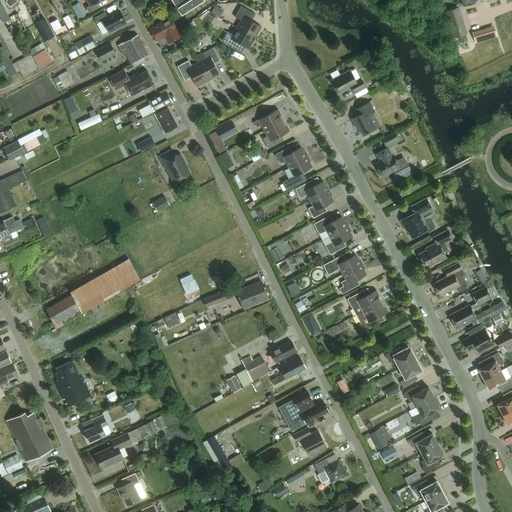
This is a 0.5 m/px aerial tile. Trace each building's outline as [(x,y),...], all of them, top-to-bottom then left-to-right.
[(0,0),(0,15),(4,23),(11,19),(0,1),(0,0)] [(11,9),(15,6),(10,0),(6,0),(7,1),(6,1),(11,9)] [(88,0),(90,3),(83,7),(86,13),(99,6),(96,0),(88,0)] [(172,0),(181,14),(204,0),(172,0)] [(86,14),(81,5),(74,9),(79,18),(86,14)] [(216,15),(220,8),(216,5),(212,12),(216,15)] [(251,20),(255,13),(241,5),(235,16),(241,20),(237,27),(255,37),(261,26),(251,20)] [(466,34),(458,7),(445,11),(453,38),(466,34)] [(102,19),(109,30),(126,21),(119,9),(107,16),(104,10),(94,16),(97,22),(102,19)] [(19,31),(27,28),(19,11),(11,15),(19,31)] [(177,25),(183,21),(178,13),(172,17),(177,25)] [(75,27),(69,15),(63,18),(69,29),(75,27)] [(44,40),(54,34),(45,17),(35,22),(44,40)] [(180,36),(176,27),(170,17),(151,29),(157,40),(161,46),(180,36)] [(62,27),(58,19),(50,23),(55,31),(62,27)] [(7,27),(15,40),(19,37),(11,25),(7,27)] [(249,48),(255,37),(237,27),(233,34),(227,31),(222,40),(233,46),(236,41),(249,48)] [(131,63),(148,54),(138,34),(118,45),(121,50),(123,48),(131,63)] [(24,45),(19,37),(15,40),(20,47),(24,45)] [(80,54),(97,45),(93,38),(76,47),(80,54)] [(44,42),(30,48),(32,53),(46,47),(44,42)] [(102,61),(116,53),(110,43),(97,51),(102,61)] [(185,57),(192,53),(188,45),(181,49),(185,57)] [(0,48),(0,59),(5,70),(10,78),(17,74),(3,47),(0,48)] [(214,62),(219,60),(213,47),(203,52),(206,58),(199,62),(208,80),(220,74),(214,62)] [(40,68),(52,60),(48,54),(36,62),(40,68)] [(208,80),(199,62),(191,65),(189,60),(177,66),(185,80),(192,76),(197,86),(208,80)] [(132,95),(154,84),(147,69),(135,75),(135,73),(128,77),(124,69),(109,76),(116,88),(126,83),(132,95)] [(351,86),(354,93),(366,87),(361,77),(356,80),(350,69),(331,79),(336,88),(337,87),(339,92),(351,86)] [(74,81),(68,70),(54,78),(60,89),(74,81)] [(151,103),(139,109),(143,116),(172,101),(167,91),(149,100),(151,103)] [(374,129),(372,124),(367,115),(375,111),(370,101),(356,108),(359,114),(352,118),(355,124),(356,124),(362,135),(374,129)] [(155,113),(161,124),(165,132),(177,125),(167,106),(155,113)] [(79,109),(69,113),(72,119),(82,115),(79,109)] [(265,130),(283,120),(280,115),(281,114),(278,109),(254,122),(257,127),(262,124),(265,130)] [(135,114),(129,117),(132,122),(138,120),(135,114)] [(283,120),(265,130),(268,135),(263,138),(268,148),(282,141),(279,136),(289,130),(287,125),(285,125),(283,120)] [(221,140),(238,131),(232,121),(216,130),(221,140)] [(39,129),(18,140),(21,145),(21,146),(24,152),(45,141),(39,129)] [(387,146),(399,139),(395,131),(382,138),(387,146)] [(141,150),(155,143),(151,135),(137,142),(141,150)] [(18,140),(3,147),(6,153),(21,146),(21,145),(18,140)] [(21,146),(6,153),(9,160),(25,152),(24,152),(21,146)] [(289,166),(308,156),(305,150),(304,151),(301,147),(292,151),(290,147),(276,154),(281,163),(286,161),(289,166)] [(376,164),(383,177),(392,172),(396,179),(411,171),(404,158),(397,161),(393,155),(392,156),(387,147),(376,153),(381,161),(376,164)] [(185,161),(181,153),(176,156),(172,149),(159,156),(163,163),(165,162),(175,182),(190,174),(183,162),(185,161)] [(303,171),(312,166),(309,162),(311,161),(308,156),(289,166),(294,176),(283,182),(287,189),(307,178),(303,171)] [(17,172),(21,182),(27,179),(22,170),(17,172)] [(16,184),(21,182),(17,172),(11,175),(16,184)] [(10,187),(16,184),(11,175),(6,177),(10,187)] [(5,189),(10,187),(6,177),(0,179),(5,189)] [(310,200),(329,190),(327,184),(325,185),(323,181),(320,182),(317,177),(295,189),(300,198),(307,194),(310,200)] [(0,195),(2,198),(12,194),(9,188),(0,192),(0,195)] [(331,196),(332,195),(329,190),(310,200),(313,205),(308,208),(313,217),(327,210),(324,205),(333,200),(331,196)] [(4,204),(14,199),(12,194),(2,198),(2,199),(4,204)] [(152,202),(157,211),(169,205),(164,195),(152,202)] [(426,198),(411,206),(414,212),(400,220),(403,226),(405,225),(412,238),(426,229),(427,231),(433,228),(434,226),(431,219),(428,219),(424,221),(419,213),(431,207),(426,198)] [(14,199),(4,204),(7,209),(17,205),(14,199)] [(8,229),(23,222),(20,214),(14,217),(13,215),(0,221),(0,238),(2,237),(3,240),(11,236),(8,229)] [(329,235),(348,225),(345,220),(344,220),(342,216),(333,221),(329,215),(314,223),(319,234),(326,230),(329,235)] [(45,217),(37,220),(45,236),(52,233),(45,217)] [(343,241),(352,236),(350,231),(351,230),(348,225),(329,235),(332,241),(325,245),(330,254),(346,246),(343,241)] [(419,254),(426,268),(446,257),(443,252),(449,249),(445,242),(453,238),(448,229),(434,237),(437,242),(429,247),(429,248),(419,254)] [(275,261),(284,256),(278,246),(269,251),(275,261)] [(90,249),(29,278),(37,296),(98,267),(90,249)] [(190,259),(194,268),(202,263),(210,279),(218,274),(219,276),(228,272),(227,270),(232,267),(224,251),(214,257),(210,249),(190,259)] [(343,273),(362,263),(359,258),(358,259),(356,254),(347,259),(344,254),(330,261),(335,270),(340,268),(343,273)] [(56,328),(64,324),(80,314),(140,280),(128,259),(70,292),(71,294),(46,308),(56,328)] [(466,288),(466,286),(461,275),(464,274),(458,262),(444,270),(447,276),(434,283),(440,295),(457,287),(459,290),(461,290),(466,288)] [(357,279),(366,274),(364,269),(365,268),(362,263),(343,273),(346,279),(341,282),(343,286),(339,288),(342,293),(360,284),(357,279)] [(487,280),(484,275),(479,277),(482,283),(487,280)] [(261,280),(237,290),(244,307),(268,298),(266,292),(267,290),(266,286),(264,286),(261,280)] [(478,304),(492,297),(486,286),(472,293),(478,304)] [(203,298),(207,308),(230,298),(226,289),(203,298)] [(356,314),(381,301),(378,296),(380,295),(377,290),(366,295),(363,290),(348,299),(356,314)] [(503,300),(482,310),(486,318),(507,308),(503,300)] [(378,317),(388,311),(385,305),(384,306),(381,301),(356,314),(360,321),(365,330),(380,322),(378,317)] [(470,305),(450,315),(456,327),(476,317),(470,305)] [(170,328),(180,322),(178,318),(167,323),(170,328)] [(166,325),(164,321),(154,326),(156,330),(166,325)] [(322,330),(317,322),(308,327),(312,335),(322,330)] [(463,340),(469,350),(476,346),(479,352),(493,344),(485,329),(484,329),(481,324),(470,329),(473,335),(463,340)] [(499,348),(511,341),(511,334),(511,333),(496,341),(499,348)] [(275,362),(296,351),(291,339),(269,350),(275,362)] [(399,368),(416,359),(410,348),(399,354),(396,349),(385,355),(388,360),(390,359),(392,364),(396,362),(399,368)] [(0,366),(12,361),(8,353),(6,354),(4,352),(0,353),(0,366)] [(484,379),(501,370),(498,365),(503,362),(498,352),(488,357),(490,363),(478,369),(484,379)] [(243,365),(252,360),(250,355),(241,360),(243,365)] [(252,381),(270,371),(260,355),(252,360),(243,365),(245,368),(252,381)] [(279,367),(283,374),(272,381),(274,384),(305,367),(299,356),(279,367)] [(416,359),(399,368),(405,379),(400,381),(403,387),(413,381),(410,376),(422,370),(416,359)] [(87,407),(93,404),(90,396),(90,395),(83,378),(80,379),(72,360),(56,367),(58,371),(55,372),(58,379),(56,380),(67,406),(84,398),(87,407)] [(0,385),(9,381),(7,379),(18,375),(14,366),(11,367),(10,365),(0,369),(0,385)] [(244,386),(252,381),(245,368),(236,373),(244,386)] [(505,390),(511,386),(511,377),(506,368),(501,370),(484,379),(489,389),(501,383),(505,390)] [(226,380),(233,392),(241,387),(234,375),(226,380)] [(343,393),(349,390),(343,379),(334,384),(340,394),(342,393),(343,393)] [(391,396),(400,391),(397,384),(388,389),(391,396)] [(416,407),(434,397),(428,386),(417,392),(414,387),(404,393),(409,403),(410,402),(412,406),(415,404),(416,407)] [(502,414),(511,409),(511,389),(506,393),(509,398),(497,404),(502,414)] [(299,420),(302,425),(329,411),(323,401),(315,406),(307,391),(285,403),(295,422),(299,420)] [(421,425),(432,419),(429,414),(440,408),(434,397),(416,407),(419,413),(411,417),(415,425),(420,423),(421,425)] [(127,413),(135,410),(131,403),(124,406),(127,413)] [(511,409),(502,414),(507,424),(511,421),(511,409)] [(25,461),(53,448),(42,426),(43,425),(40,418),(37,419),(34,412),(27,416),(25,412),(6,421),(25,461)] [(102,426),(108,424),(104,414),(92,419),(94,425),(84,430),(89,441),(106,433),(102,426)] [(365,433),(378,426),(374,419),(361,426),(365,433)] [(158,430),(154,420),(148,423),(148,424),(139,428),(141,433),(149,430),(150,432),(152,431),(153,433),(158,430)] [(371,430),(379,446),(394,438),(386,423),(371,430)] [(326,446),(318,430),(311,433),(308,427),(293,434),(297,441),(301,439),(310,456),(318,452),(318,451),(326,446)] [(131,443),(141,438),(137,428),(127,433),(131,443)] [(119,449),(131,443),(127,433),(110,440),(113,446),(95,454),(101,469),(123,459),(119,449)] [(421,453),(438,444),(432,433),(421,439),(418,434),(407,440),(410,445),(412,444),(414,449),(418,447),(421,453)] [(243,452),(229,459),(216,434),(205,440),(221,470),(233,463),(236,467),(247,461),(243,452)] [(438,444),(421,453),(425,459),(421,461),(423,466),(422,466),(425,472),(436,466),(433,461),(444,455),(438,444)] [(386,462),(398,455),(393,446),(380,453),(386,462)] [(23,466),(17,454),(4,461),(9,473),(23,466)] [(340,478),(347,474),(344,467),(343,467),(338,459),(329,463),(326,458),(314,464),(323,482),(330,479),(331,482),(340,477),(340,478)] [(201,468),(198,461),(189,465),(192,472),(201,468)] [(288,479),(292,485),(307,476),(302,469),(288,479)] [(414,480),(422,476),(418,469),(410,473),(414,480)] [(134,485),(140,482),(135,472),(122,479),(124,484),(119,487),(127,505),(141,499),(134,485)] [(270,477),(258,484),(262,492),(274,484),(270,477)] [(426,500),(442,491),(437,480),(425,487),(422,481),(412,487),(415,492),(416,492),(419,496),(422,494),(426,500)] [(278,496),(281,494),(288,490),(284,484),(274,490),(278,496)] [(198,504),(210,499),(206,491),(194,496),(198,504)] [(442,491),(426,500),(429,506),(425,508),(427,511),(438,511),(437,508),(448,502),(442,491)] [(23,511),(46,511),(50,510),(44,496),(21,507),(23,511)] [(363,511),(358,504),(349,510),(345,503),(333,511),(363,511)]
